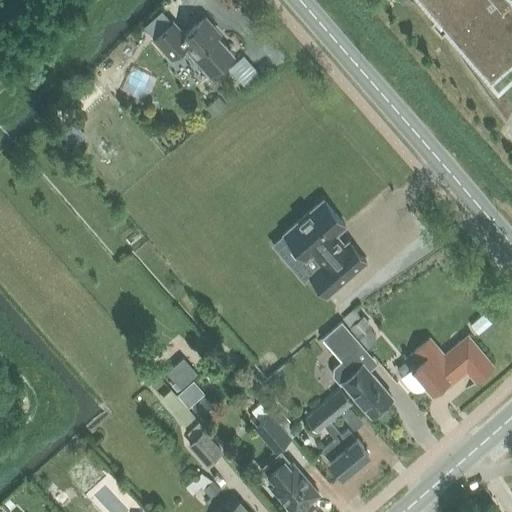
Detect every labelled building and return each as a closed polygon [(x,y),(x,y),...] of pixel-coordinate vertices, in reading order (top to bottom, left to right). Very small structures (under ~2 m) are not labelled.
[(511,0),(422,0),(492,79),(511,61),(511,0)] [(175,21),(155,39),(171,57),(185,45),(210,74),(233,53),(229,49),(204,19),(186,35),(175,21)] [(103,72),(113,84),(120,78),(111,66),(103,72)] [(218,96),(205,107),(213,116),(226,105),(218,96)] [(323,199),(284,233),(306,259),(312,254),(322,265),(309,275),(327,296),(367,262),(349,241),(344,246),(334,235),(345,225),(323,199)] [(356,310),(345,319),(360,337),(371,329),(356,310)] [(363,364),(372,356),(341,321),(325,335),(342,354),(344,352),(347,355),(341,360),(342,360),(334,368),(333,376),(340,384),(342,382),(371,415),(375,411),(380,412),(387,405),(387,401),(392,397),(378,381),(377,383),(371,377),(373,375),(363,364)] [(412,369),(401,378),(410,388),(411,389),(413,390),(416,391),(417,392),(419,392),(421,392),(422,391),(425,390),(426,389),(428,387),(432,392),(443,382),(447,387),(467,370),(476,381),(495,366),(468,334),(445,353),(431,336),(412,351),(420,360),(411,367),(412,369)] [(182,356),(165,371),(179,387),(196,372),(182,356)] [(133,363),(147,379),(155,372),(141,357),(133,363)] [(192,380),(177,394),(189,407),(204,393),(192,380)] [(170,388),(161,397),(185,425),(195,416),(170,388)] [(306,418),(317,432),(324,426),(336,439),(323,451),(330,460),(329,461),(342,476),(368,453),(357,439),(356,439),(348,429),(341,434),(331,421),(352,403),(340,390),(306,418)] [(203,395),(192,406),(201,415),(212,404),(203,395)] [(271,395),(263,402),(271,412),(279,405),(271,395)] [(282,410),(276,414),(284,423),(289,418),(282,410)] [(270,412),(258,423),(279,447),(291,437),(270,412)] [(203,430),(189,443),(208,463),(222,450),(203,430)] [(268,482),(293,511),(295,511),(319,492),(293,462),(268,482)] [(212,480),(201,473),(189,482),(196,490),(201,486),(204,488),(203,489),(210,497),(221,489),(212,480)] [(246,511),(239,503),(228,511),(246,511)]
